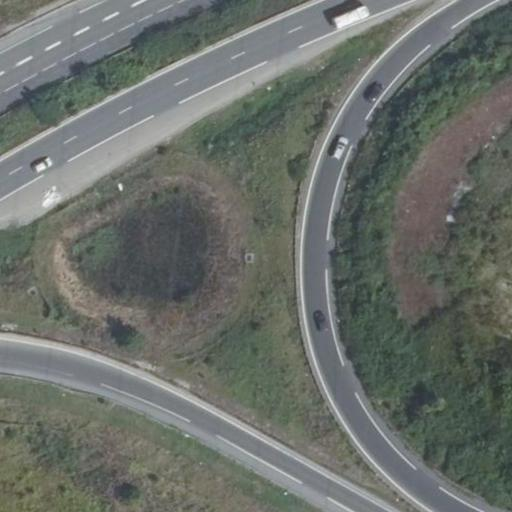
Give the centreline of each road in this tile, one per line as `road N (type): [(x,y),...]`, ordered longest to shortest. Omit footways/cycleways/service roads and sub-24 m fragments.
road 1 (motorway): [(455,511),(377,450),(352,414),(316,320),(311,268),(333,156),(362,101),(432,28),(478,0)]
road 2 (motorway): [(0,355),(60,365),(140,393),(366,511)]
road 3 (trunk): [(0,182),(353,0)]
road 4 (trunk): [(181,0),(63,51),(0,91)]
road 5 (trunk): [(126,0),(0,62)]
